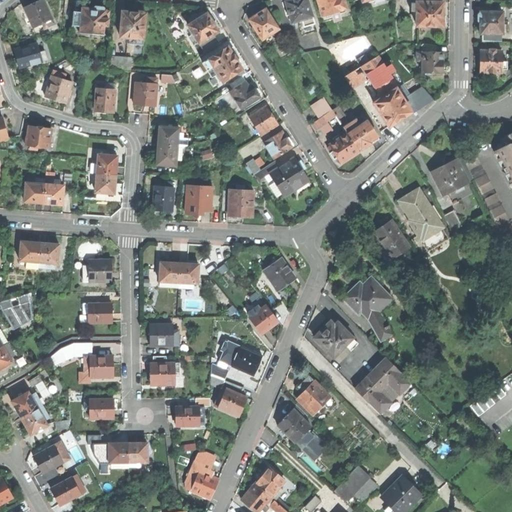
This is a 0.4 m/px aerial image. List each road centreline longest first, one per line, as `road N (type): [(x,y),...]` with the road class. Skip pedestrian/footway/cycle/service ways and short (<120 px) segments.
road 1 (residential): [(215,511),(318,274),(304,237)]
road 2 (residential): [(0,60),(8,92),(22,107),(131,134),(129,229)]
road 3 (residential): [(222,4),(343,197)]
road 4 (residential): [(145,415),(132,402),(129,229)]
road 5 (unknown): [(295,327),(425,467)]
road 6 (residential): [(304,237),(129,229)]
road 7 (residential): [(343,197),(451,98)]
road 8 (residential): [(129,229),(0,220)]
